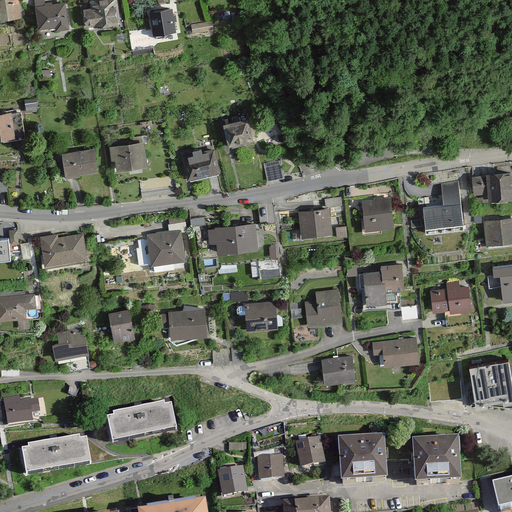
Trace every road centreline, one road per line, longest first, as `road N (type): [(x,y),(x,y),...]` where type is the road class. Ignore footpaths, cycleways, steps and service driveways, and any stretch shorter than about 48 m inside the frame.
road 1 (residential): [(0,213),(75,216),(308,186)]
road 2 (residential): [(7,511),(151,469),(291,408)]
road 3 (residential): [(291,408),(222,377),(366,334),(438,322)]
road 4 (residential): [(291,408),(446,415),(511,439)]
road 5 (residential): [(308,186),(482,158)]
road 6 (residential): [(338,511),(339,496),(461,491)]
road 7 (track): [(511,107),(380,146)]
